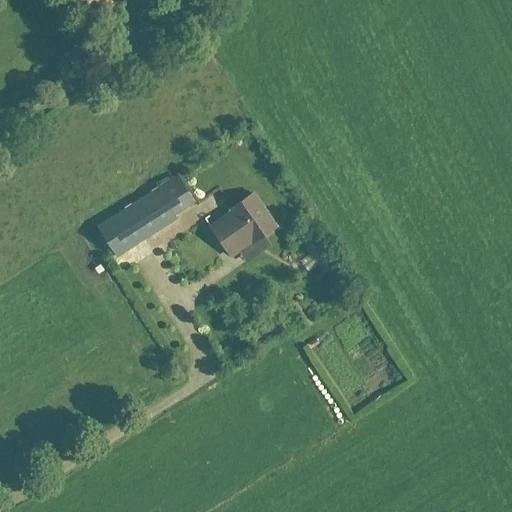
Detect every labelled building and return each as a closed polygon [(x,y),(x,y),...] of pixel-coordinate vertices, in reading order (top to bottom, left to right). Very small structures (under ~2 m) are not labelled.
[(77,0),(86,12),(104,0),(77,0)] [(184,21),(204,7),(200,0),(175,0),(172,2),(184,21)] [(116,258),(176,219),(157,189),(97,227),(116,258)] [(253,244),(276,229),(252,195),(229,211),(231,213),(210,228),(229,257),(251,242),(253,244)] [(318,253),(305,265),(314,274),(327,262),(318,253)]
